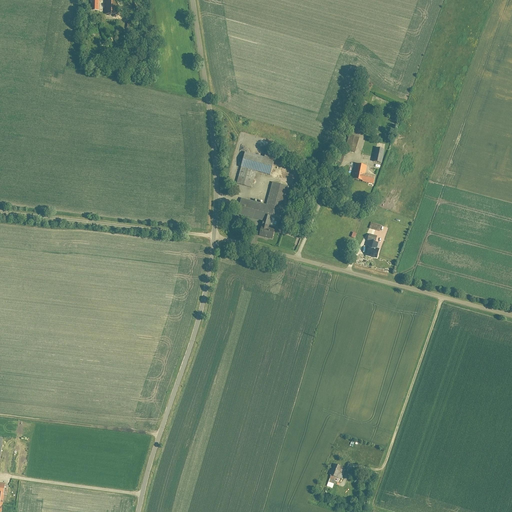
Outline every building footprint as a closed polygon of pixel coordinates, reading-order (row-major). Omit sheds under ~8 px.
[(91,0),(93,12),(100,12),(99,0),(91,0)] [(106,0),(105,15),(116,15),(116,0),(106,0)] [(347,150),(357,153),(361,139),(351,136),(347,150)] [(377,148),(373,161),(382,164),(386,150),(377,148)] [(274,162),(246,154),(237,184),(251,188),(256,173),(270,177),(274,162)] [(358,164),(354,180),(374,185),(376,176),(365,173),(367,166),(358,164)] [(274,183),(267,205),(242,198),(236,216),(264,225),(267,215),(280,218),(289,187),(274,183)] [(275,233),(261,229),(259,237),(273,240),(275,233)] [(369,235),(367,241),(376,244),(378,238),(369,235)] [(371,247),(367,256),(377,260),(381,251),(371,247)] [(345,469),(332,464),(327,477),(341,482),(345,469)]
